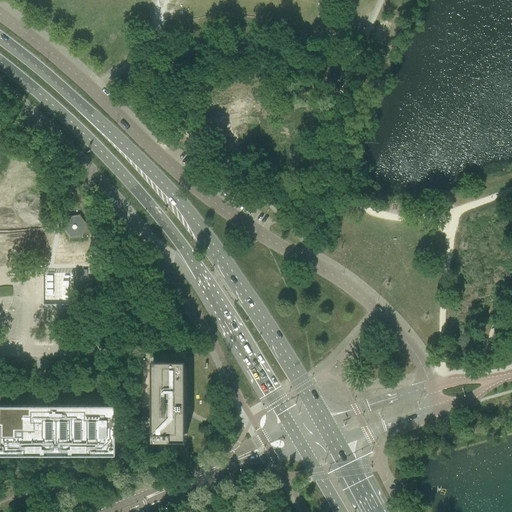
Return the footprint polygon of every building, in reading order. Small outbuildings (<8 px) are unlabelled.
[(219,87),(201,91),(208,121),(264,109),(257,78),(219,87)] [(62,228),(69,238),(70,238),(81,237),(82,236),(87,226),(87,225),(80,216),(68,217),(67,217),(65,221),(65,223),(64,224),(62,228)] [(160,339),(172,339),(172,329),(160,328),(160,339)] [(185,410),(185,404),(185,360),(165,360),(151,360),(151,372),(151,381),(151,420),(151,425),(151,441),(185,441),(185,414),(185,410)] [(0,455),(115,456),(115,425),(115,421),(115,406),(54,406),(0,406),(0,455)]
